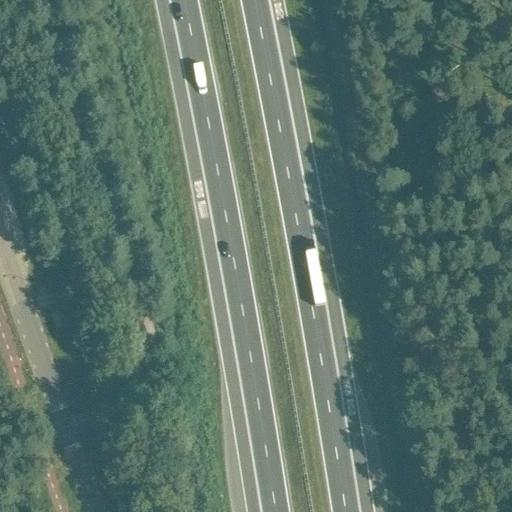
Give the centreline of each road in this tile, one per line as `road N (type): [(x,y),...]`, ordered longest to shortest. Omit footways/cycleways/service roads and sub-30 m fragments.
road 1 (trunk): [(345,511),(255,0)]
road 2 (trunk): [(185,0),(274,511)]
road 3 (tertiary): [(94,511),(0,245)]
